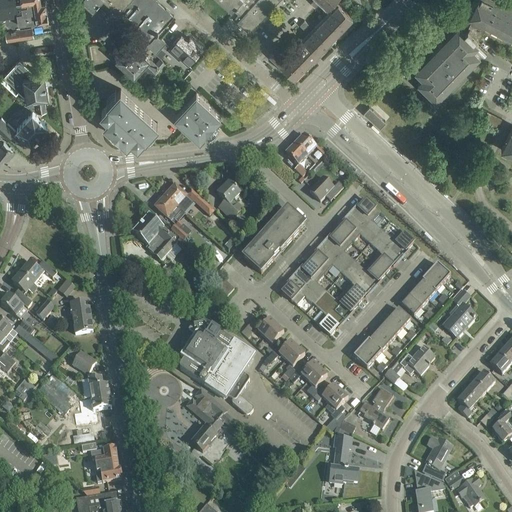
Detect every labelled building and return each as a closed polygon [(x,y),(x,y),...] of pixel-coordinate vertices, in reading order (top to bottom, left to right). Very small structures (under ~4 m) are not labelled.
[(0,0),(0,22),(2,22),(10,30),(6,30),(8,40),(33,36),(32,26),(23,28),(22,22),(49,18),(48,9),(47,9),(46,0),(41,1),(41,0),(0,0)] [(93,14),(102,4),(97,0),(87,0),(86,1),(86,7),(93,13),(92,13),(93,14)] [(104,1),(118,13),(129,0),(97,0),(102,4),(104,1)] [(147,45),(149,48),(168,28),(165,25),(174,16),(156,0),(129,0),(118,13),(150,42),(147,45)] [(245,0),(249,3),(251,0),(222,0),(233,9),(240,0),(245,0)] [(245,0),(240,0),(233,9),(241,17),(237,21),(250,32),(251,32),(250,31),(277,0),(251,0),(249,3),(245,0)] [(329,7),(330,7),(335,1),(336,0),(319,0),(328,8),(329,7)] [(467,21),(470,23),(481,31),(485,24),(492,27),(490,30),(504,37),(506,34),(511,37),(511,128),(501,149),(508,153),(510,150),(511,150),(511,0),(477,0),(477,1),(476,0),(474,0),(467,13),(470,15),(467,21)] [(333,10),(329,14),(344,28),(344,27),(343,27),(346,24),(347,24),(353,18),(335,1),(330,7),(333,10)] [(329,14),(321,23),(335,37),(340,31),(343,28),(344,28),(329,14)] [(321,23),(312,32),(326,46),(327,46),(326,45),(329,42),(330,43),(335,37),(321,23)] [(420,65),(415,70),(422,78),(418,82),(436,100),(442,95),(439,93),(451,81),(453,83),(463,73),(461,71),(473,58),(475,60),(480,55),(474,49),(479,44),(474,39),(481,31),(470,23),(468,27),(465,30),(459,25),(454,30),(456,32),(444,45),(442,43),(432,53),(434,55),(422,67),(420,65)] [(168,28),(149,48),(156,54),(167,43),(161,37),(168,28)] [(312,32),(303,42),(316,55),(317,55),(323,49),(322,49),(325,46),(326,46),(312,32)] [(170,48),(188,65),(202,49),(190,39),(191,38),(190,37),(187,40),(182,35),(170,48)] [(133,42),(132,41),(131,42),(117,58),(117,57),(116,59),(117,60),(117,59),(135,75),(137,73),(139,76),(144,75),(149,70),(152,74),(159,67),(161,69),(166,63),(161,58),(156,64),(150,58),(140,49),(133,42)] [(303,42),(293,52),(306,65),(307,66),(313,60),(312,59),(316,55),(303,42)] [(306,65),(293,52),(290,55),(279,45),(270,54),(295,79),(300,73),(300,72),(303,69),(303,70),(304,69),(303,68),(306,65)] [(13,66),(4,76),(24,95),(26,95),(27,100),(28,100),(25,102),(33,110),(34,109),(38,112),(46,110),(47,110),(46,109),(45,98),(45,97),(48,97),(49,97),(49,96),(48,96),(45,75),(45,74),(44,74),(35,76),(31,72),(33,71),(20,59),(13,66)] [(157,94),(149,86),(144,92),(161,107),(170,98),(161,89),(157,94)] [(108,117),(104,121),(127,142),(131,138),(138,144),(145,136),(145,137),(158,123),(121,89),(108,103),(109,103),(102,111),(108,117)] [(176,115),(200,137),(207,130),(212,134),(218,127),(214,123),(221,115),(197,92),(176,115)] [(369,106),(364,113),(380,128),(386,122),(369,106)] [(17,128),(24,135),(31,142),(32,143),(33,142),(32,141),(47,126),(48,125),(47,124),(32,111),(17,128)] [(487,111),(482,120),(490,124),(498,128),(502,119),(494,115),(487,111)] [(2,117),(0,118),(0,132),(3,136),(7,139),(16,130),(2,117)] [(370,127),(377,133),(379,130),(373,124),(370,127)] [(8,160),(15,152),(4,142),(2,144),(0,142),(0,136),(1,138),(2,136),(0,134),(0,160),(1,161),(4,156),(8,160)] [(305,136),(296,146),(308,157),(316,149),(324,156),(328,152),(320,145),(317,148),(305,136)] [(308,157),(296,146),(286,155),(298,167),(295,170),(303,178),(307,174),(303,169),(311,161),(308,157)] [(401,155),(408,161),(410,159),(404,153),(401,155)] [(347,166),(355,173),(358,169),(351,162),(347,166)] [(310,193),(321,203),(330,193),(335,198),(345,188),(339,183),(334,189),(323,179),(310,193)] [(218,196),(225,203),(219,209),(232,222),(243,210),(234,201),(241,194),(230,183),(218,196)] [(175,188),(166,198),(181,211),(184,207),(187,209),(193,202),(213,219),(218,214),(194,193),(189,199),(175,188)] [(440,191),(446,197),(448,195),(442,189),(440,191)] [(181,211),(166,198),(156,209),(164,215),(176,226),(171,231),(182,240),(187,235),(185,233),(184,233),(180,229),(184,225),(180,221),(178,223),(174,219),(181,211)] [(383,203),(391,210),(394,206),(387,199),(383,203)] [(359,222),(376,238),(382,232),(373,223),(381,214),(366,201),(356,212),(363,218),(359,222)] [(257,245),(244,259),(262,275),(274,261),(273,260),(282,252),(280,251),(283,247),(285,249),(305,226),(288,210),(283,215),(285,217),(259,247),(257,245)] [(134,233),(133,234),(150,249),(149,251),(154,256),(159,260),(162,263),(176,246),(178,244),(174,241),(176,239),(158,223),(150,217),(150,216),(149,217),(134,233)] [(376,238),(359,222),(355,227),(348,221),(339,232),(338,231),(338,232),(353,245),(360,236),(370,245),(376,238)] [(376,238),(394,254),(398,250),(404,255),(414,244),(400,231),(392,240),(382,232),(376,238)] [(335,248),(331,253),(349,269),(355,262),(345,253),(353,245),(338,232),(329,243),(335,248)] [(432,241),(425,234),(421,238),(429,245),(432,241)] [(394,254),(376,238),(370,245),(380,254),(372,262),(387,275),(386,275),(396,264),(390,259),(394,254)] [(349,269),(331,253),(327,257),(321,252),(311,263),(311,262),(310,262),(325,276),(333,267),(342,276),(349,269)] [(30,264),(22,274),(34,285),(45,272),(53,279),(58,274),(44,262),(39,268),(40,268),(41,268),(38,271),(30,264)] [(325,276),(310,262),(310,263),(311,263),(301,274),(307,279),(303,284),(321,300),(327,293),(317,284),(325,276)] [(386,276),(387,275),(372,262),(364,271),(355,262),(349,269),(366,285),(370,280),(376,286),(386,275),(386,276)] [(158,274),(166,281),(174,272),(166,265),(158,274)] [(435,270),(431,274),(444,286),(451,277),(440,267),(439,266),(435,270)] [(344,293),(359,306),(368,295),(362,289),(366,285),(349,269),(342,276),(352,284),(344,293)] [(34,285),(22,274),(14,284),(21,290),(19,293),(19,292),(19,291),(14,297),(28,309),(33,304),(24,297),(29,291),(33,295),(39,288),(34,285)] [(431,274),(424,282),(437,293),(444,286),(431,274)] [(216,292),(225,300),(234,290),(226,281),(216,292)] [(58,292),(67,299),(75,289),(66,282),(58,292)] [(424,282),(417,290),(429,302),(437,293),(424,282)] [(321,300),(303,284),(299,288),(293,283),(283,294),(297,307),(305,298),(315,306),(321,300)] [(412,293),(408,297),(422,310),(429,302),(417,290),(414,294),(412,293)] [(453,318),(444,327),(457,339),(463,332),(461,331),(465,327),(466,329),(476,318),(463,306),(470,298),(463,292),(454,302),(458,306),(450,315),(453,318)] [(321,300),(338,316),(342,311),(348,317),(358,306),(359,306),(344,293),(337,302),(327,293),(321,300)] [(9,295),(1,305),(9,311),(16,317),(20,321),(28,311),(24,308),(17,302),(9,295)] [(414,318),(422,310),(408,297),(404,302),(405,303),(402,307),(414,318)] [(334,320),(338,316),(321,300),(315,306),(324,315),(316,324),(330,337),(340,326),(334,320)] [(71,305),(73,318),(76,335),(84,334),(94,332),(90,310),(86,310),(84,303),(74,305),(71,305)] [(38,316),(45,322),(55,310),(48,304),(38,316)] [(399,310),(391,318),(404,330),(411,321),(399,310)] [(387,321),(383,325),(397,338),(404,330),(391,318),(388,322),(387,321)] [(0,319),(0,335),(6,340),(13,331),(6,324),(0,319)] [(258,332),(265,339),(277,327),(270,320),(258,332)] [(23,322),(19,327),(31,336),(35,332),(23,322)] [(380,331),(377,335),(389,346),(397,338),(383,325),(379,330),(380,331)] [(196,336),(193,341),(181,358),(184,361),(181,366),(181,367),(181,368),(181,369),(181,371),(205,387),(226,401),(228,398),(233,401),(241,412),(248,404),(240,397),(249,382),(244,375),(256,357),(235,343),(234,343),(213,329),(206,331),(206,327),(205,327),(205,326),(204,326),(194,327),(196,336)] [(31,336),(19,327),(15,333),(26,342),(31,336)] [(277,327),(265,339),(273,346),(284,333),(277,327)] [(6,340),(0,335),(0,350),(3,353),(10,344),(6,340)] [(377,335),(370,343),(382,354),(389,346),(377,335)] [(298,349),(291,342),(283,351),(279,347),(274,353),(271,356),(267,359),(272,364),(278,358),(280,359),(281,357),(287,362),(298,349)] [(370,343),(362,351),(375,362),(382,354),(370,343)] [(511,349),(508,346),(499,356),(511,366),(511,365),(511,349)] [(70,352),(68,355),(77,360),(73,367),(88,376),(97,363),(81,354),(73,348),(70,352)] [(429,366),(435,359),(423,348),(413,360),(408,356),(400,366),(398,363),(386,377),(395,385),(400,379),(396,375),(402,368),(405,370),(411,376),(415,372),(420,377),(420,376),(421,377),(430,366),(429,366)] [(289,379),(290,380),(304,365),(300,361),(305,356),(298,349),(287,362),(291,366),(289,368),(290,369),(282,378),(286,382),(289,379)] [(375,362),(362,351),(358,355),(359,355),(355,359),(356,360),(367,370),(375,362)] [(49,352),(45,357),(56,366),(60,361),(49,352)] [(5,354),(0,359),(12,369),(16,363),(5,354)] [(511,366),(499,356),(491,366),(502,376),(511,366)] [(0,367),(8,374),(12,369),(0,359),(0,367)] [(302,375),(309,382),(321,370),(313,363),(308,368),(304,365),(290,380),(294,384),(302,375)] [(321,370),(309,382),(309,383),(313,386),(307,393),(314,399),(324,388),(320,385),(328,377),(321,370)] [(484,373),(475,383),(487,393),(496,383),(484,373)] [(38,393),(64,417),(81,399),(54,374),(38,393)] [(69,379),(65,384),(70,388),(74,383),(69,379)] [(92,400),(98,399),(98,396),(101,396),(110,395),(108,385),(103,386),(102,379),(89,381),(92,400)] [(19,398),(24,402),(36,388),(26,380),(16,391),(21,395),(19,398)] [(475,383),(467,393),(478,403),(487,393),(475,383)] [(324,388),(314,399),(318,403),(322,398),(327,393),(330,390),(326,386),(324,388)] [(327,393),(322,398),(330,405),(330,406),(342,393),(334,386),(330,390),(327,393)] [(360,412),(365,416),(364,418),(374,424),(373,426),(374,427),(374,426),(382,432),(383,431),(382,431),(389,420),(390,421),(390,420),(378,412),(384,411),(394,397),(393,397),(393,398),(382,391),(383,390),(382,389),(373,403),(375,405),(373,409),(366,404),(360,412)] [(511,401),(511,391),(509,389),(503,396),(511,403),(511,401)] [(200,402),(197,405),(193,401),(187,408),(209,425),(192,445),(200,451),(202,453),(217,436),(215,435),(225,424),(231,429),(236,423),(226,415),(227,413),(201,391),(196,398),(200,402)] [(330,405),(326,409),(333,415),(331,417),(336,421),(346,410),(342,407),(349,399),(342,393),(330,406),(330,405)] [(478,403),(467,393),(458,402),(462,406),(458,411),(468,419),(472,415),(470,412),(478,403)] [(92,400),(85,400),(87,413),(112,409),(110,395),(101,396),(98,396),(98,399),(92,400)] [(492,410),(490,413),(495,418),(498,415),(492,410)] [(503,420),(502,420),(498,423),(500,425),(493,431),(503,443),(511,436),(504,427),(511,421),(508,415),(506,412),(500,417),(503,420)] [(80,421),(78,426),(83,427),(97,425),(97,422),(96,414),(84,416),(85,418),(75,415),(74,419),(80,421)] [(343,422),(342,425),(340,429),(344,431),(353,435),(356,428),(343,422)] [(330,483),(334,484),(343,485),(343,483),(353,485),(354,483),(357,484),(359,472),(348,471),(349,469),(346,468),(348,450),(351,450),(352,439),(336,438),(335,448),(338,448),(335,469),(332,468),(330,483)] [(429,466),(431,467),(439,472),(439,471),(448,457),(453,448),(439,441),(438,443),(433,439),(428,447),(435,451),(433,455),(432,454),(426,464),(427,464),(429,466)] [(82,447),(83,453),(97,451),(96,445),(82,447)] [(97,473),(96,474),(98,484),(103,483),(103,484),(123,480),(121,469),(119,469),(116,449),(104,451),(104,452),(91,454),(93,461),(95,461),(97,473)] [(57,455),(42,457),(53,467),(59,466),(57,455)] [(427,464),(423,474),(429,477),(442,483),(445,477),(446,475),(439,471),(439,472),(431,467),(429,466),(427,464)] [(447,485),(452,492),(463,484),(456,473),(445,481),(448,485),(447,485)] [(423,492),(416,494),(418,511),(432,511),(430,492),(443,491),(442,485),(421,476),(423,492)] [(462,490),(457,493),(461,500),(463,499),(471,509),(473,507),(474,508),(481,503),(486,500),(480,492),(479,493),(477,489),(481,486),(476,480),(473,482),(473,481),(461,489),(462,490)] [(88,498),(76,500),(78,511),(122,511),(121,503),(120,503),(118,493),(110,495),(88,498)]
